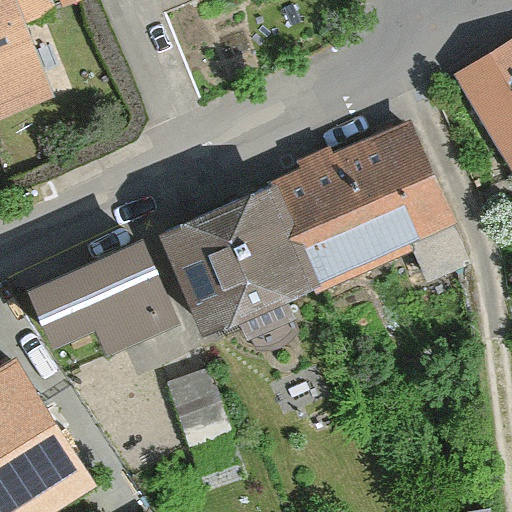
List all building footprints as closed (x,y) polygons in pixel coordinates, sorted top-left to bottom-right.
[(0,0),(0,134),(61,109),(27,29),(59,15),(52,0),(0,0)] [(156,0),(164,18),(205,0),(156,0)] [(511,51),(460,79),(511,175),(511,51)] [(306,179),(272,195),(323,306),(419,262),(432,291),(478,271),(415,133),(341,167),(336,156),(303,171),(306,179)] [(272,195),(165,243),(217,357),(246,343),(254,361),(307,337),(298,317),(323,306),(272,195)] [(152,262),(38,311),(64,370),(111,350),(122,374),(188,345),(152,262)] [(25,377),(0,393),(0,511),(91,511),(106,503),(25,377)] [(210,381),(174,393),(193,449),(229,437),(210,381)]
